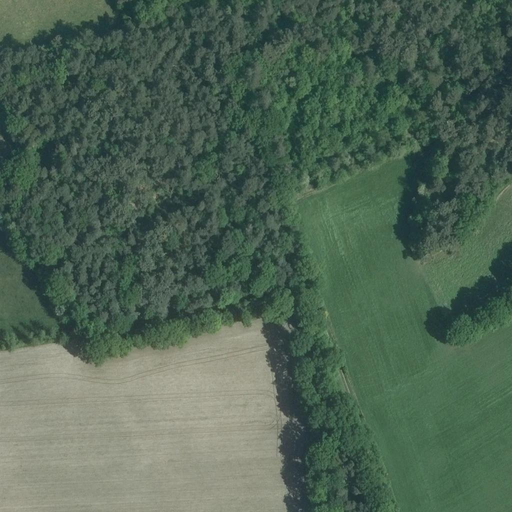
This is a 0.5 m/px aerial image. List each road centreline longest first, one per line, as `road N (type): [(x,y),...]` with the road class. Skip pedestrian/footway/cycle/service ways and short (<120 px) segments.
road 1 (track): [(221,0),(243,118),(390,511)]
road 2 (track): [(303,290),(125,325),(93,312),(57,273)]
